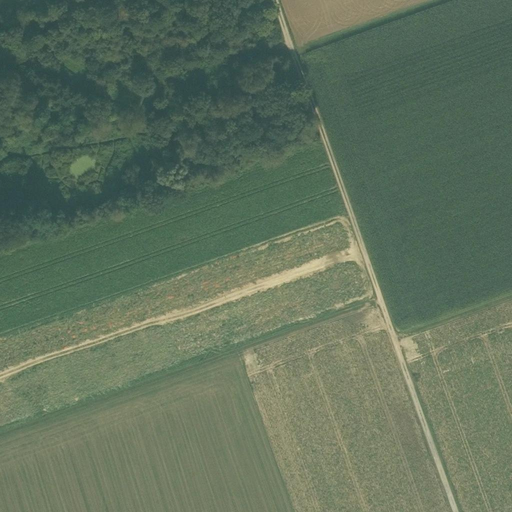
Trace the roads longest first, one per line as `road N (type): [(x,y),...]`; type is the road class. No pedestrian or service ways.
road 1 (track): [(272,0),(455,511)]
road 2 (track): [(0,434),(380,299)]
